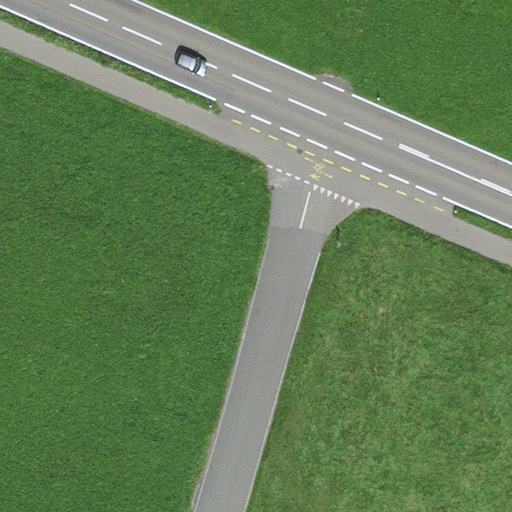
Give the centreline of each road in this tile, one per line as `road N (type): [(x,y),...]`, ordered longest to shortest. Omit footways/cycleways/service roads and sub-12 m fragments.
road 1 (secondary): [(55,0),(511,197)]
road 2 (track): [(223,511),(333,120)]
road 3 (track): [(371,0),(333,120)]
